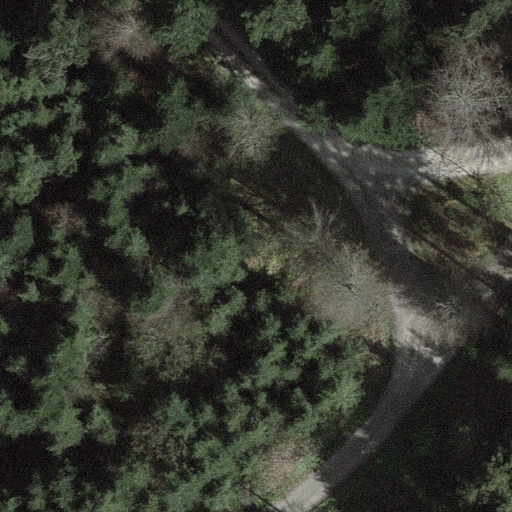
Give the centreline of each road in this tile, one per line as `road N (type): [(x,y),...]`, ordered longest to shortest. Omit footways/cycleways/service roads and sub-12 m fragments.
road 1 (track): [(511,152),(361,174),(180,0)]
road 2 (track): [(361,174),(402,276),(408,327),(399,410)]
road 3 (track): [(511,266),(399,410)]
road 4 (track): [(399,410),(291,511)]
